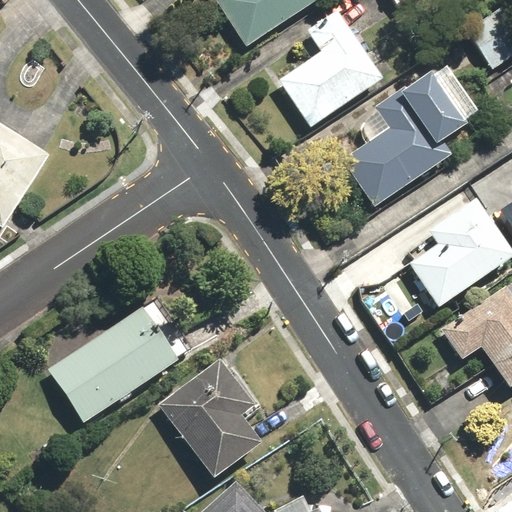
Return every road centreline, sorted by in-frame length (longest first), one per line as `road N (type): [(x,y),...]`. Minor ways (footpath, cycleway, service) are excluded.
road 1 (residential): [(205,167),(441,511)]
road 2 (residential): [(205,167),(0,307)]
road 3 (residential): [(78,0),(205,167)]
